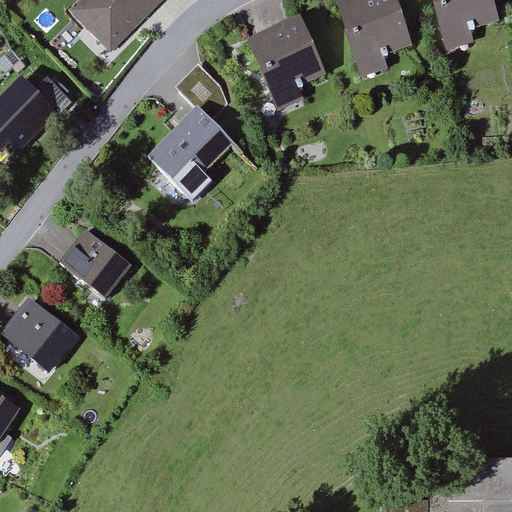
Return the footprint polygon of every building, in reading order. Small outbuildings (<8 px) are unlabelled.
[(90,0),(74,16),(111,55),(141,24),(164,0),(90,0)] [(398,0),(373,0),(343,11),(369,83),(390,75),(387,66),(418,55),(398,0)] [(494,0),(434,0),(449,54),(475,47),(472,36),(502,28),(494,0)] [(305,23),(250,47),(282,117),(306,106),(301,95),(331,82),(305,23)] [(178,90),(211,121),(226,104),(220,87),(199,68),(188,80),(178,90)] [(37,100),(58,121),(73,106),(52,85),(37,100)] [(23,87),(0,109),(0,160),(9,170),(58,121),(37,100),(23,87)] [(231,151),(200,120),(156,163),(192,199),(206,186),(201,180),(231,151)] [(129,272),(90,243),(69,269),(108,299),(129,272)] [(70,345),(32,314),(10,341),(48,372),(70,345)] [(0,443),(18,417),(0,404),(0,443)] [(511,511),(511,465),(486,467),(483,491),(431,491),(432,503),(391,505),(390,511),(511,511)]
